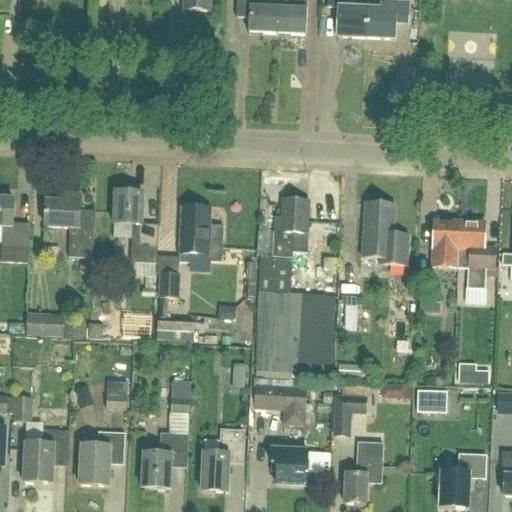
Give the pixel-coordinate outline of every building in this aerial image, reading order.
[(184,0),(183,14),(211,15),(211,0),(184,0)] [(278,12),(278,0),(237,0),(237,21),(249,22),(248,38),(277,39),(278,12)] [(278,12),(277,39),(306,40),(307,0),(278,0),(278,12)] [(365,43),(367,13),(354,12),(354,0),(327,0),(327,12),(339,12),(337,42),(365,43)] [(395,44),(396,30),(407,30),(408,0),(381,0),(381,14),(367,13),(365,43),(395,44)] [(157,268),(157,264),(158,229),(141,228),(143,198),(114,197),(113,228),(132,229),(130,267),(157,268)] [(79,215),(80,200),(63,199),(63,206),(46,206),(45,232),(70,233),(69,262),(93,264),(95,216),(79,215)] [(28,267),(29,252),(30,228),(12,228),(13,204),(0,203),(0,232),(2,232),(1,247),(0,266),(28,267)] [(259,296),(290,298),(293,256),(307,257),(310,206),(283,204),(282,222),(275,222),(273,260),(261,259),(259,296)] [(407,270),(408,240),(393,239),(394,210),(366,208),(364,262),(377,263),(376,268),(407,270)] [(207,265),(222,266),(223,230),(209,230),(210,213),(182,211),(179,267),(190,268),(191,259),(208,260),(207,265)] [(457,273),(459,226),(434,225),(432,253),(431,272),(457,273)] [(459,226),(457,273),(468,273),(466,293),(483,294),(484,274),(494,275),(495,253),(483,252),(485,227),(459,226)] [(511,259),(503,259),(502,270),(511,270),(511,285),(511,259)] [(253,302),(255,267),(247,267),(245,301),(253,302)] [(181,279),(161,278),(159,302),(168,303),(180,304),(181,279)] [(260,311),(257,375),(332,379),(336,300),(290,298),(259,296),(258,311),(260,311)] [(440,317),(441,297),(421,296),(419,315),(440,317)] [(159,302),(157,323),(167,324),(168,303),(159,302)] [(345,303),(345,334),(357,334),(357,303),(345,303)] [(220,311),(219,323),(235,324),(236,312),(220,311)] [(63,341),(64,318),(26,317),(26,339),(63,341)] [(124,319),(123,342),(151,343),(152,320),(124,319)] [(194,347),(195,328),(158,326),(156,344),(194,347)] [(83,342),(84,329),(65,329),(64,342),(83,342)] [(234,371),(233,379),(245,380),(246,371),(234,371)] [(460,374),(459,386),(488,387),(488,374),(477,374),(460,374)] [(305,430),(308,385),(255,382),(253,413),(283,415),(282,429),(305,430)] [(126,415),(128,386),(107,385),(106,414),(126,415)] [(189,418),(191,386),(172,385),(170,417),(189,418)] [(417,396),(416,417),(446,418),(446,397),(417,396)] [(366,401),(364,401),(334,399),(332,440),(351,441),(352,418),(366,418),(366,401)] [(32,426),(33,402),(14,401),(14,417),(13,426),(32,426)] [(243,469),(244,447),(244,436),(221,435),(220,459),(203,459),(202,496),(228,497),(230,468),(243,469)] [(68,467),(69,437),(42,436),(41,450),(25,449),(23,488),(53,490),(54,466),(68,467)] [(98,438),(97,452),(81,451),(81,460),(79,491),(109,492),(110,471),(123,471),(125,440),(98,438)] [(186,468),(187,442),(160,440),(159,460),(144,460),(142,494),(169,495),(171,467),(186,468)] [(345,509),(367,510),(368,490),(382,490),(384,451),(359,449),(357,480),(347,479),(345,509)] [(308,469),(309,457),(273,455),(272,469),(278,469),(277,490),(307,491),(308,469)] [(511,458),(503,458),(502,480),(505,480),(504,501),(511,501),(511,458)] [(485,483),(486,461),(458,459),(457,477),(441,476),(441,480),(437,480),(436,493),(440,493),(439,511),(467,511),(469,483),(485,483)]
